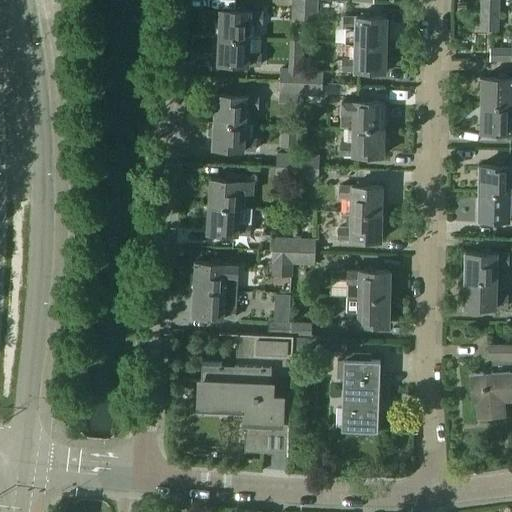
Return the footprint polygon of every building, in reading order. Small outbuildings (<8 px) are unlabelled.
[(477,0),(477,26),(497,26),(497,0),(477,0)] [(262,8),(219,6),(217,33),(249,35),(250,20),(261,20),(262,8)] [(316,19),(317,7),(292,6),(292,18),(316,19)] [(343,24),(343,39),(354,40),(385,41),(386,14),(343,13),(343,24)] [(248,51),(249,35),(217,33),(216,60),(259,62),(260,51),(248,51)] [(342,55),(341,67),(384,68),(385,41),(354,40),(353,55),(342,55)] [(511,48),(490,48),(490,60),(511,61),(511,48)] [(301,79),(302,67),(280,66),(279,78),(301,79)] [(323,68),(302,67),(301,79),(322,80),(323,68)] [(511,76),(481,76),(480,102),(510,103),(511,88),(511,87),(511,76)] [(300,104),(300,91),(301,79),(279,78),(278,103),(300,104)] [(322,92),(322,80),(301,79),(300,91),(322,92)] [(257,95),(215,92),(213,119),(245,120),(246,105),(257,106),(257,95)] [(340,108),(340,124),(351,125),(383,126),(384,99),(341,97),(340,108)] [(511,118),(510,119),(510,103),(480,102),(480,128),(510,129),(510,138),(511,137),(511,118)] [(244,135),(245,120),(213,119),(212,146),(254,149),(255,136),(244,135)] [(340,140),(339,151),(382,152),(383,126),(351,125),(351,140),(340,140)] [(297,164),(298,152),(276,151),(276,163),(297,164)] [(319,153),(298,152),(297,164),(318,165),(319,153)] [(478,163),(477,190),(508,190),(509,176),(511,175),(511,157),(507,157),(507,164),(478,163)] [(296,176),(297,164),(276,163),(275,175),(296,176)] [(318,177),(318,165),(297,164),(296,176),(318,177)] [(253,179),(210,176),(208,203),(240,205),(241,189),(252,190),(253,179)] [(381,209),(382,183),(339,182),(339,193),(349,193),(349,209),(381,209)] [(477,190),(476,216),(511,217),(511,205),(508,206),(508,190),(477,190)] [(239,220),(240,205),(208,203),(206,230),(249,232),(250,221),(239,220)] [(380,237),(381,209),(349,209),(348,224),(337,223),(337,235),(380,237)] [(293,248),(294,236),(273,235),(273,247),(293,248)] [(315,237),(294,236),(293,248),(314,249),(315,237)] [(293,260),(293,248),(273,247),(272,260),(273,260),(273,273),(291,273),(291,260),(293,260)] [(314,261),(314,249),(293,248),(293,260),(314,261)] [(507,250),(465,249),(464,276),(495,277),(495,262),(506,262),(507,250)] [(193,286),(224,288),(236,289),(238,261),(195,258),(193,286)] [(389,267),(346,266),(345,277),(357,277),(357,293),(388,295),(389,267)] [(494,293),(495,277),(464,276),(463,303),(505,304),(505,293),(494,293)] [(223,304),(224,288),(193,286),(191,312),(234,315),(235,304),(223,304)] [(388,321),(388,295),(357,293),(356,309),(345,309),(344,320),(388,321)] [(289,333),(289,321),(268,320),(268,332),(289,333)] [(310,322),(289,321),(289,333),(309,334),(310,322)] [(264,432),(288,433),(286,456),(288,456),(289,433),(293,335),(219,332),(219,333),(237,334),(236,363),(202,362),(201,379),(200,379),(199,405),(200,405),(200,403),(246,405),(245,421),(246,421),(244,447),(263,448),(264,432)] [(346,337),(294,334),(294,347),(345,349),(346,337)] [(511,342),(487,342),(488,357),(491,357),(492,370),(469,371),(470,400),(474,399),(475,414),(503,412),(502,398),(510,398),(509,384),(511,383),(511,342)] [(344,378),(341,426),(376,428),(380,359),(344,357),(344,359),(338,359),(337,377),(344,378)]
